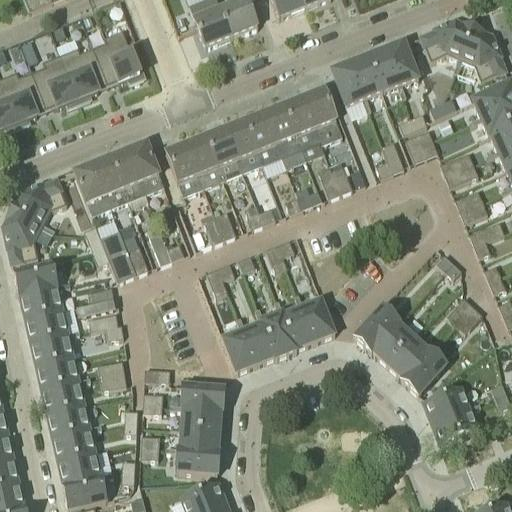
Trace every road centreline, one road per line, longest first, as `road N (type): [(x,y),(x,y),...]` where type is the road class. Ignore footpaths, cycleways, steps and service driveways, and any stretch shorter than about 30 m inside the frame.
road 1 (residential): [(426,495),(395,424),(337,373),(255,405),(247,476),(260,511)]
road 2 (residential): [(186,109),(465,0)]
road 3 (residential): [(0,291),(40,511)]
road 4 (residential): [(0,183),(186,109)]
